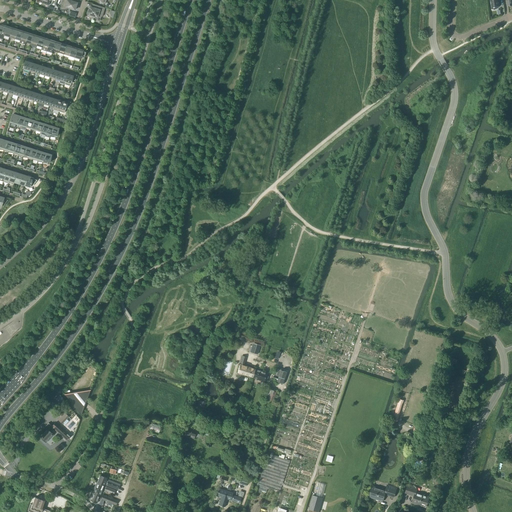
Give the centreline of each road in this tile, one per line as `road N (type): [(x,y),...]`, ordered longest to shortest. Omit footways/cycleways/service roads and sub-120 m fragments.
road 1 (unknown): [(452,80),(404,222),(440,263),(430,315),(493,348),(493,384),(456,475),(464,511)]
road 2 (secondary): [(0,427),(80,325),(124,245),(207,0)]
road 3 (secondary): [(190,0),(104,249),(0,401)]
road 4 (unknown): [(0,351),(39,312),(94,219),(164,0)]
road 5 (tertiary): [(0,266),(74,179),(119,45)]
